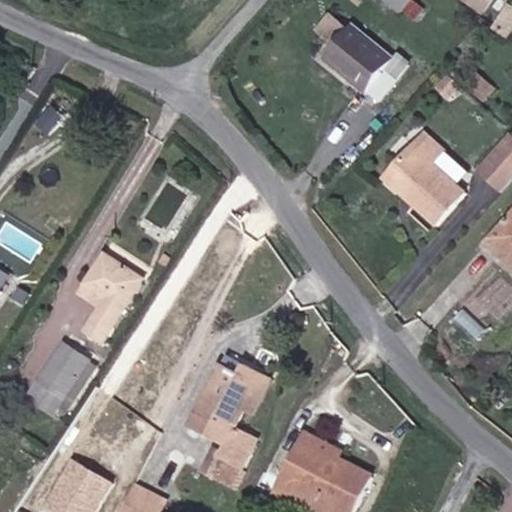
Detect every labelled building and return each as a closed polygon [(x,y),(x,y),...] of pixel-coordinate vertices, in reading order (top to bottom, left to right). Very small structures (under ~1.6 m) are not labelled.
[(375,0),(393,12),(400,0),(375,0)] [(467,0),(488,15),(498,0),(467,0)] [(497,28),(511,34),(511,32),(511,12),(505,9),(497,28)] [(340,31),(321,16),(310,30),(329,45),(340,31)] [(385,59),(344,26),(340,31),(329,45),(318,59),(374,104),(409,61),(394,49),(385,59)] [(511,128),(479,173),(508,193),(511,187),(511,128)] [(430,232),(458,199),(426,171),(438,156),(416,138),(376,187),(394,201),(397,198),(408,207),(405,210),(430,232)] [(511,272),(511,213),(480,254),(494,265),(498,261),(511,272)] [(96,324),(109,333),(149,269),(110,244),(92,275),(111,287),(106,297),(102,303),(107,307),(96,324)] [(106,297),(111,287),(92,275),(85,284),(106,297)] [(38,384),(65,402),(97,350),(69,333),(38,384)] [(250,411),(257,413),(259,414),(271,384),(276,375),(248,363),(244,375),(234,371),(222,400),(212,396),(197,430),(232,444),(226,460),(232,463),(248,430),(244,428),(250,411)] [(212,396),(222,400),(234,371),(224,367),(212,396)] [(287,478),(361,511),(380,472),(345,455),(322,445),(325,436),(309,429),(287,478)] [(232,463),(250,470),(264,436),(248,430),(232,463)] [(322,445),(345,455),(348,447),(325,436),(322,445)] [(136,511),(161,511),(171,495),(139,478),(125,506),(136,511)] [(330,511),(361,511),(287,478),(282,489),(330,511)]
